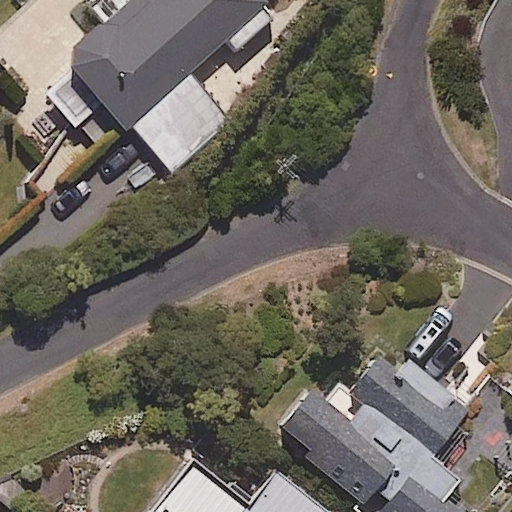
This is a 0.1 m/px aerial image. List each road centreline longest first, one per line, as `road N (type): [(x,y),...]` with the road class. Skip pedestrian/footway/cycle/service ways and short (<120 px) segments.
road 1 (residential): [(359,161),(291,222),(0,364)]
road 2 (residential): [(359,161),(511,244)]
road 3 (residential): [(416,0),(359,161)]
